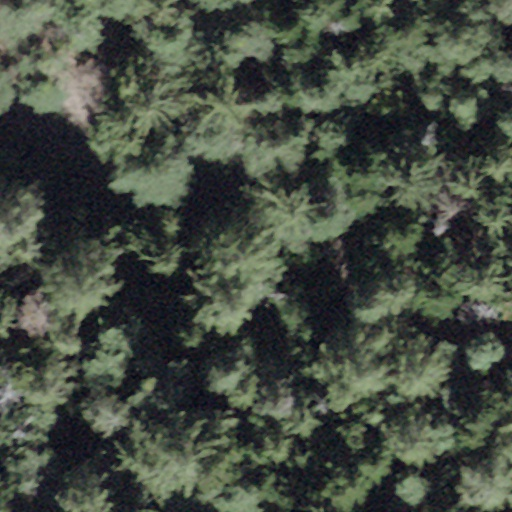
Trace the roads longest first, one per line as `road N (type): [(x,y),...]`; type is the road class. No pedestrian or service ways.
road 1 (motorway): [(183,511),(501,0)]
road 2 (motorway): [(140,0),(0,225)]
